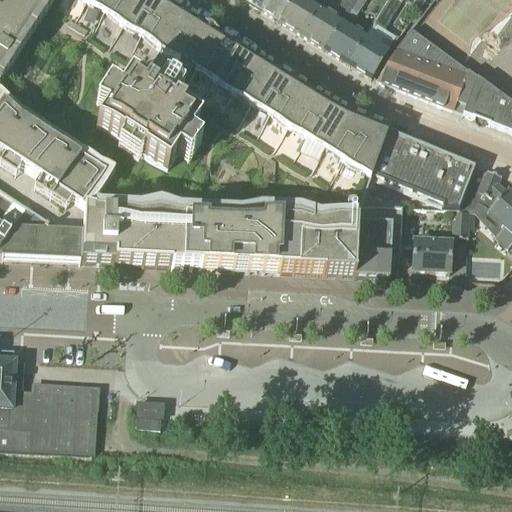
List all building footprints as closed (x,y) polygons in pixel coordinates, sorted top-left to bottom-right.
[(201,28),(200,28),(187,48),(109,0),(80,0),(48,50),(14,29),(7,40),(40,62),(34,72),(44,79),(0,146),(0,201),(53,238),(80,239),(79,269),(214,274),(276,277),(279,224),(279,217),(280,204),(273,200),(278,153),(276,153),(287,135),(288,133),(270,121),(280,106),(206,60),(219,40),(201,28)] [(24,50),(19,47),(49,0),(70,0),(77,4),(80,0),(0,0),(0,75),(1,74),(9,63),(13,66),(24,50)] [(164,6),(154,0),(141,0),(121,32),(140,43),(164,6)] [(245,0),(243,4),(260,15),(269,0),(245,0)] [(269,0),(260,15),(278,26),(294,0),(269,0)] [(294,0),(278,26),(301,40),(320,10),(308,3),(308,0),(294,0)] [(301,40),(324,54),(357,0),(346,0),(336,16),(340,18),(338,21),(320,10),(301,40)] [(357,0),(324,54),(347,69),(365,39),(349,29),(366,0),(357,0)] [(401,5),(393,0),(388,0),(373,25),(383,32),(401,5)] [(140,43),(159,55),(182,17),(164,6),(140,43)] [(200,28),(182,17),(159,55),(177,66),(201,28),(200,28)] [(466,73),(410,31),(396,50),(376,84),(376,85),(461,119),(476,80),(466,73)] [(381,48),(365,39),(347,69),(370,83),(389,53),(390,53),(397,41),(388,35),(381,48)] [(219,40),(195,77),(213,89),(237,51),(219,40)] [(237,51),(213,89),(231,100),(255,62),(237,51)] [(231,100),(250,111),(273,73),(255,62),(231,100)] [(250,111),(268,123),(292,85),(273,73),(250,111)] [(511,107),(476,80),(461,119),(511,138),(511,137),(511,107)] [(292,85),(268,123),(286,134),(310,96),(292,85)] [(329,108),(310,96),(286,134),(287,135),(305,146),(329,108)] [(305,146),(323,157),(348,118),(329,108),(305,146)] [(368,126),(348,118),(323,157),(342,168),(368,126)] [(387,134),(368,126),(342,168),(368,185),(369,185),(371,180),(387,134)] [(387,134),(371,180),(443,205),(449,216),(452,216),(457,216),(475,172),(476,170),(387,134)] [(457,216),(467,217),(473,217),(477,207),(483,209),(488,214),(486,217),(502,232),(494,241),(507,253),(511,247),(511,199),(506,194),(505,195),(497,188),(500,180),(487,175),(486,177),(475,172),(457,216)] [(0,262),(3,265),(79,269),(80,239),(53,238),(0,201),(0,262)] [(457,216),(452,216),(450,243),(465,243),(467,217),(457,216)] [(448,278),(449,258),(450,246),(412,244),(411,276),(448,278)] [(0,457),(9,458),(12,398),(14,365),(0,364),(0,457)] [(12,398),(9,458),(90,463),(94,395),(33,391),(33,399),(12,398)] [(165,423),(166,413),(162,412),(162,409),(136,407),(136,408),(137,408),(136,420),(135,420),(135,421),(136,421),(135,432),(159,434),(160,422),(165,423)]
